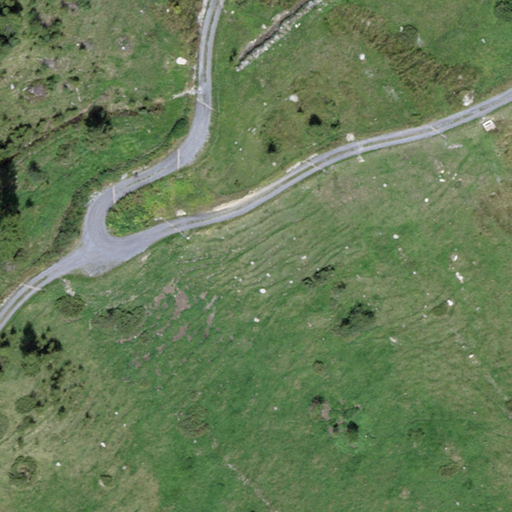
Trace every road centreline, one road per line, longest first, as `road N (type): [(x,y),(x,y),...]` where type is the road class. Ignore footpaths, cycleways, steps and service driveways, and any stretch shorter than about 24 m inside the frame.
road 1 (track): [(511,94),(435,129),(351,148),(237,212),(101,249),(39,281),(0,324)]
road 2 (track): [(101,249),(95,225),(103,202),(161,169),(190,135),(219,0)]
